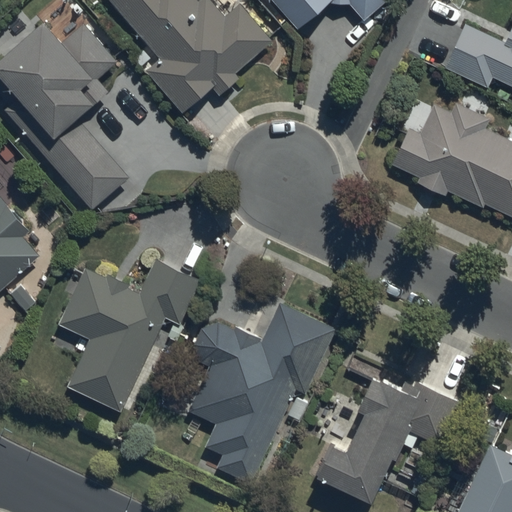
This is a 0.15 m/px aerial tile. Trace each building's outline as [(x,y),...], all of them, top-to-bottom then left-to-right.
[(148,66),(184,107),(214,81),(220,89),(240,71),(238,69),(276,36),(244,0),(240,0),(240,1),(239,0),(115,0),(162,53),(148,66)] [(277,0),(298,23),(326,0),(352,0),(367,16),(384,0),(277,0)] [(0,61),(24,88),(6,103),(69,178),(63,183),(74,196),(82,189),(95,204),(132,172),(78,108),(96,93),(99,96),(112,84),(101,72),(119,57),(87,19),(66,36),(46,12),(0,50),(0,61)] [(511,27),(508,36),(468,15),(445,60),(489,83),(495,72),(511,80),(511,27)] [(487,199),(511,210),(511,133),(487,122),(492,113),(458,97),(454,104),(438,97),(423,127),(412,122),(394,159),(421,172),(419,177),(448,191),(451,185),(486,201),(487,199)] [(0,285),(41,250),(26,231),(32,226),(0,188),(0,285)] [(70,380),(123,405),(168,313),(182,319),(204,274),(158,252),(141,288),(129,282),(130,279),(107,267),(105,271),(86,262),(78,279),(72,276),(64,291),(72,295),(60,319),(83,330),(78,339),(87,343),(70,380)] [(264,335),(236,320),(234,323),(220,317),(204,323),(197,339),(200,355),(211,361),(190,404),(218,418),(206,441),(225,451),(219,462),(253,479),(286,411),(300,418),(312,393),(307,391),(340,324),(283,295),(264,335)] [(320,466),(373,493),(397,447),(400,448),(411,427),(441,442),(464,396),(419,373),(416,380),(386,364),(382,371),(376,367),(360,397),(368,401),(349,439),(337,432),(320,466)] [(511,511),(511,439),(493,431),(476,467),(454,511),(511,511)]
